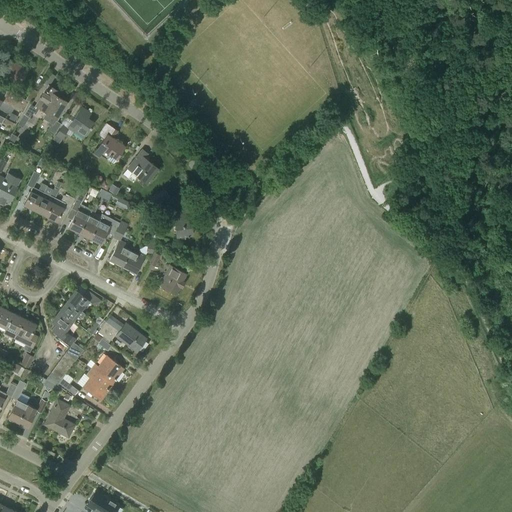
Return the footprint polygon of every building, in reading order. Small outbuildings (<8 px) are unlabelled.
[(0,72),(17,84),(26,70),(6,57),(0,66),(0,72)] [(46,111),(56,95),(58,91),(47,84),(34,106),(29,103),(23,114),(30,118),(33,113),(35,114),(39,107),(46,111)] [(30,101),(36,91),(31,88),(25,99),(7,90),(5,95),(25,106),(28,100),(30,101)] [(22,112),(25,106),(5,95),(2,100),(22,112)] [(56,95),(46,111),(42,117),(48,121),(47,124),(49,126),(47,129),(54,133),(60,123),(55,120),(67,102),(56,95)] [(82,136),(92,121),(86,117),(89,112),(81,107),(67,126),(82,136)] [(11,113),(8,118),(14,121),(16,116),(11,113)] [(11,127),(13,123),(5,119),(3,123),(11,127)] [(59,143),(68,128),(62,124),(52,138),(59,143)] [(112,136),(116,130),(110,126),(106,133),(105,133),(92,153),(97,156),(102,149),(116,157),(124,145),(112,136)] [(11,133),(8,139),(13,142),(16,137),(11,133)] [(145,182),(157,168),(143,157),(147,153),(141,148),(126,167),(145,182)] [(38,189),(33,186),(39,174),(33,171),(26,184),(32,187),(30,191),(23,203),(35,209),(43,192),(44,192),(47,185),(41,182),(38,189)] [(21,179),(7,172),(4,179),(0,176),(0,202),(2,203),(6,197),(9,199),(16,187),(21,179)] [(50,195),(44,192),(43,192),(35,209),(45,214),(54,196),(55,196),(61,182),(57,180),(50,195)] [(104,181),(101,186),(106,189),(109,183),(104,181)] [(68,226),(79,231),(86,219),(88,214),(87,214),(81,211),(84,206),(80,204),(87,190),(81,188),(71,208),(76,210),(68,226)] [(102,188),(99,193),(109,199),(113,194),(102,188)] [(73,197),(68,194),(67,196),(63,194),(61,199),(55,196),(54,196),(45,214),(55,220),(64,203),(69,205),(73,197)] [(115,203),(125,208),(128,202),(118,197),(115,203)] [(79,231),(90,237),(96,224),(100,217),(94,214),(98,205),(93,202),(87,214),(88,214),(86,219),(79,231)] [(186,215),(185,209),(172,211),(175,236),(191,234),(189,214),(186,215)] [(96,224),(90,237),(100,242),(104,234),(105,235),(108,229),(113,231),(118,222),(101,214),(100,217),(96,224)] [(157,216),(153,220),(159,225),(162,221),(157,216)] [(122,265),(130,250),(122,246),(124,242),(118,239),(126,224),(119,220),(118,222),(113,231),(111,236),(117,239),(114,245),(116,245),(109,258),(122,265)] [(130,250),(122,265),(135,271),(145,253),(146,251),(152,252),(155,236),(148,235),(147,245),(145,245),(140,248),(137,253),(130,250)] [(154,265),(159,254),(154,252),(149,262),(154,265)] [(181,286),(184,281),(181,279),(185,272),(169,264),(159,284),(175,292),(178,285),(181,286)] [(80,309),(87,300),(95,306),(100,299),(86,289),(82,294),(75,289),(67,299),(80,309)] [(81,318),(85,313),(80,309),(67,299),(59,309),(72,319),(76,314),(81,318)] [(0,308),(0,324),(5,327),(13,312),(1,306),(0,308)] [(71,334),(65,328),(72,319),(59,309),(51,320),(56,323),(50,331),(50,332),(51,330),(58,336),(57,337),(69,346),(79,354),(82,349),(73,342),(75,338),(71,335),(71,334)] [(14,338),(24,317),(13,312),(5,327),(2,332),(14,338)] [(95,329),(102,319),(98,316),(94,321),(95,322),(92,326),(95,329)] [(31,346),(32,345),(37,336),(31,332),(35,323),(24,317),(14,338),(31,346)] [(108,341),(109,339),(116,329),(105,320),(97,331),(103,335),(102,336),(108,341)] [(136,350),(145,338),(124,322),(115,334),(136,350)] [(102,337),(96,333),(92,338),(98,342),(96,345),(99,348),(101,346),(107,350),(110,345),(107,342),(108,341),(102,336),(102,337)] [(75,359),(79,354),(69,346),(65,351),(75,359)] [(71,364),(75,359),(65,351),(61,356),(71,364)] [(25,352),(20,362),(20,363),(27,366),(32,356),(25,352)] [(124,367),(106,354),(97,365),(94,362),(91,367),(112,383),(124,367)] [(68,369),(71,364),(61,356),(57,361),(68,369)] [(9,360),(6,366),(17,372),(20,366),(9,360)] [(60,379),(61,377),(68,369),(57,361),(50,371),(60,379)] [(99,399),(112,383),(91,367),(85,374),(88,377),(82,386),(99,399)] [(56,385),(60,379),(50,371),(45,378),(56,385)] [(74,395),(78,390),(61,377),(60,379),(56,385),(70,395),(71,393),(74,395)] [(16,386),(11,396),(16,398),(7,416),(10,417),(8,420),(15,423),(16,420),(17,421),(27,403),(22,400),(18,398),(25,383),(19,380),(16,386)] [(0,403),(6,393),(11,396),(16,386),(10,383),(5,392),(0,389),(0,403)] [(41,411),(46,401),(48,398),(50,394),(50,393),(44,390),(39,400),(36,407),(27,403),(17,421),(19,422),(18,425),(24,428),(25,425),(27,426),(36,408),(41,411)] [(74,424),(62,418),(69,405),(56,398),(49,411),(51,412),(48,418),(46,417),(43,423),(67,436),(74,424)] [(95,491),(86,504),(91,507),(94,509),(92,511),(113,511),(118,505),(95,491)] [(0,511),(9,511),(11,509),(0,503),(0,511)]
